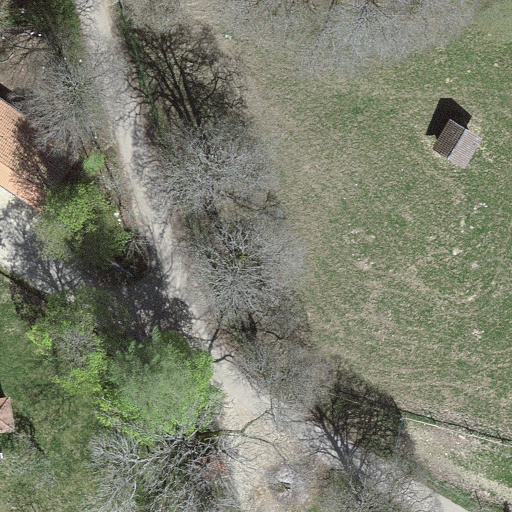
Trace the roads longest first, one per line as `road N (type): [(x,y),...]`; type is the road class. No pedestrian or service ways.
road 1 (unclassified): [(89,0),(215,373),(435,511)]
road 2 (track): [(215,373),(255,511)]
